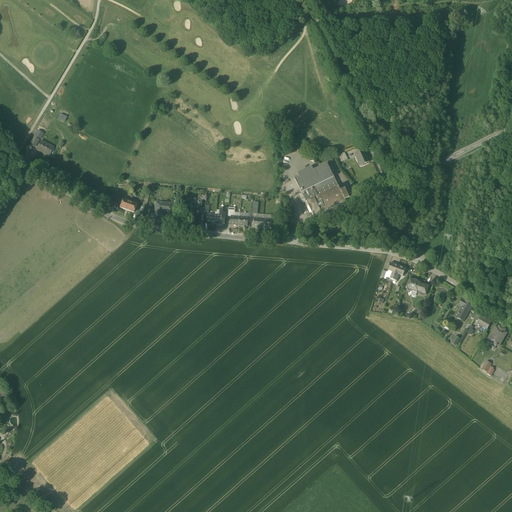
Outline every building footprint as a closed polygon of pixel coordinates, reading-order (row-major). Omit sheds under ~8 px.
[(43,134),(37,131),(34,136),(40,139),(43,134)] [(34,138),(30,144),(35,147),(39,140),(34,138)] [(53,148),(41,141),(37,148),(42,151),(42,152),(48,156),(53,148)] [(368,163),(364,152),(355,155),(358,161),(357,162),(358,167),(368,163)] [(344,153),(339,156),(342,162),(347,160),(344,153)] [(327,164),(294,180),(301,193),(302,193),(301,193),(313,187),(333,177),(327,164)] [(333,177),(313,187),(318,197),(338,187),(333,177)] [(313,187),(301,193),(302,193),(314,218),(346,202),(341,191),(338,187),(318,197),(313,187)] [(345,189),(341,191),(345,201),(349,198),(345,189)] [(202,198),(184,197),(184,206),(200,207),(201,207),(201,205),(202,198)] [(137,205),(122,200),(119,208),(134,213),(137,205)] [(172,204),(155,202),(154,216),(162,216),(163,213),(162,212),(164,211),(171,212),(172,204)] [(224,209),(220,209),(219,214),(216,214),(215,223),(215,224),(218,224),(218,225),(223,226),(223,223),(224,223),(224,216),(224,215),(225,209),(224,209)] [(216,214),(207,213),(206,222),(212,222),(212,223),(215,223),(216,214)] [(239,216),(230,216),(229,224),(235,225),(235,226),(238,226),(239,216)] [(248,217),(239,216),(238,226),(242,226),(247,226),(247,222),(248,217)] [(262,219),(254,218),(253,227),(258,227),(258,228),(262,229),(262,219)] [(270,220),(262,219),(262,229),(265,229),(265,228),(270,229),(271,225),(275,226),(276,220),(276,219),(270,218),(270,220)] [(398,266),(391,264),(388,271),(392,273),(390,279),(393,281),(398,266)] [(406,269),(398,266),(393,281),(397,282),(399,276),(399,275),(403,277),(406,269)] [(421,283),(417,281),(416,282),(413,281),(413,280),(409,279),(408,284),(407,287),(408,290),(411,291),(412,290),(417,291),(416,293),(417,293),(417,292),(420,293),(419,293),(426,296),(429,287),(423,284),(423,285),(420,284),(421,283)] [(472,306),(465,302),(465,303),(461,300),(459,305),(462,307),(458,314),(457,314),(455,317),(463,322),(472,306)] [(477,307),(471,318),(474,320),(477,315),(480,309),(477,307)] [(491,322),(481,316),(481,317),(477,324),(487,329),(491,322)] [(504,332),(501,331),(502,329),(501,329),(496,326),(488,339),(494,343),(493,344),(496,345),(494,347),(496,348),(497,346),(498,347),(505,335),(503,333),(504,332)] [(459,339),(456,336),(451,343),(455,345),(459,339)] [(488,363),(486,364),(483,370),(487,372),(491,365),(488,363)]
